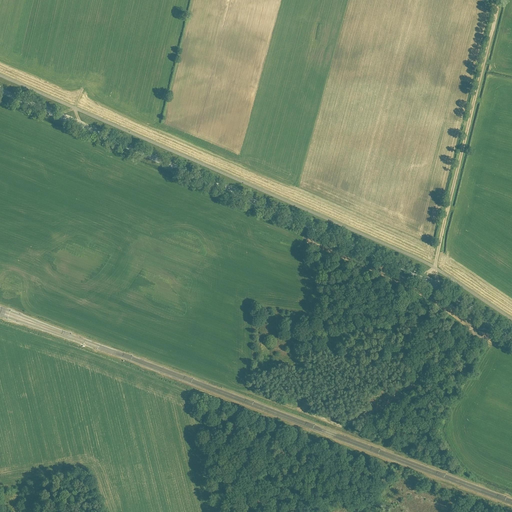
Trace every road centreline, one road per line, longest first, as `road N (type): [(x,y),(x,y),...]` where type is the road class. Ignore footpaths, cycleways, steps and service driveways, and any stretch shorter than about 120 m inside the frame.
road 1 (tertiary): [(511,335),(396,264),(0,90)]
road 2 (track): [(435,267),(493,0)]
road 3 (track): [(472,326),(307,238),(313,227)]
road 4 (track): [(336,427),(397,397),(483,316)]
